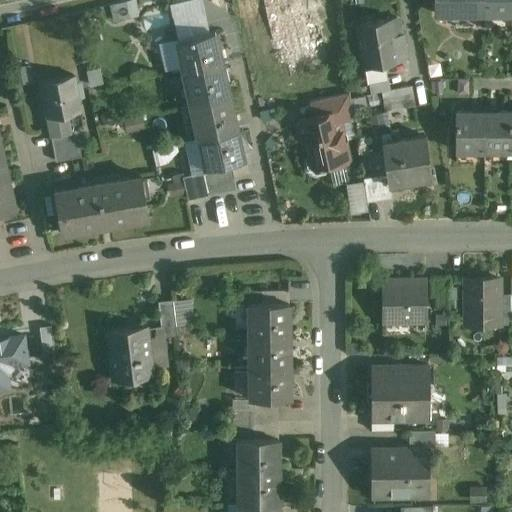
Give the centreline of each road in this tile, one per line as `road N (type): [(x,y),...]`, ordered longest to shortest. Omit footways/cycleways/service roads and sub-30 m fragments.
road 1 (residential): [(0,278),(74,262),(336,235)]
road 2 (residential): [(336,235),(336,511)]
road 3 (residential): [(336,235),(511,237)]
